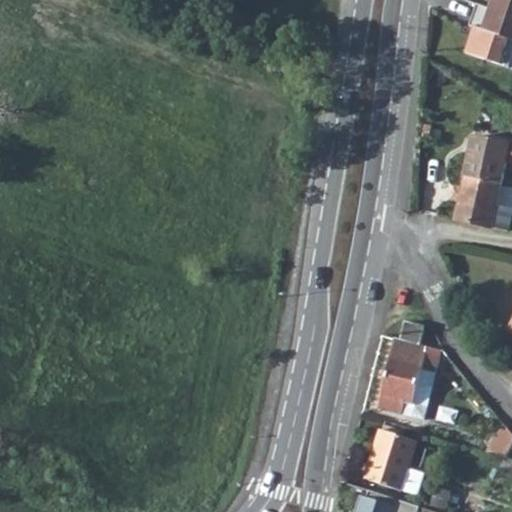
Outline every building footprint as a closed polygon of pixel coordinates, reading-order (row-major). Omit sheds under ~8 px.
[(511,0),(495,0),(484,30),(511,40),(511,0)] [(506,160),(511,160),(511,142),(473,134),(456,218),(492,226),(506,160)] [(404,321),(400,339),(419,343),(424,324),(404,321)] [(400,339),(394,337),(379,406),(424,417),(440,347),(419,343),(400,339)] [(366,479),(402,490),(409,468),(419,442),(382,430),(366,479)] [(409,468),(402,490),(414,494),(422,473),(409,468)] [(357,511),(441,511),(372,488),(368,500),(363,498),(357,511)]
